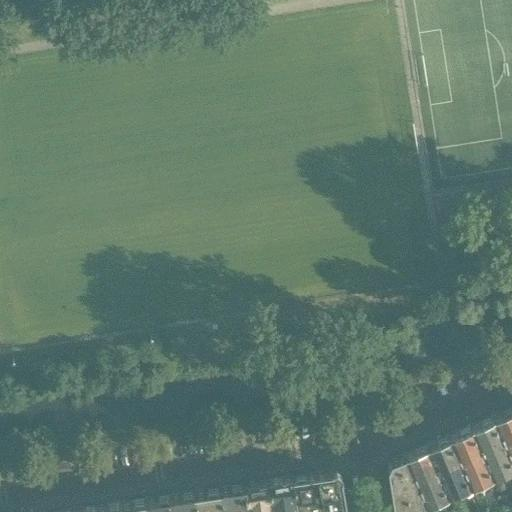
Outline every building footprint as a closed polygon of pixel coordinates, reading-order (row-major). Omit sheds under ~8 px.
[(511,404),(492,413),(511,458),(511,404)] [(511,458),(492,413),(469,423),(491,473),(511,464),(511,458)] [(469,423),(448,432),(470,483),(491,473),(469,423)] [(448,432),(426,442),(448,492),(470,483),(448,432)] [(426,442),(403,452),(425,502),(448,492),(426,442)] [(403,452),(390,457),(387,464),(394,507),(415,504),(416,506),(425,502),(403,452)] [(333,468),(317,471),(322,511),(333,511),(345,510),(340,473),(333,468)] [(322,511),(317,471),(293,474),(298,511),(322,511)] [(298,511),(293,474),(268,478),(273,511),(298,511)] [(273,511),(268,478),(244,482),(248,511),(273,511)] [(218,485),(222,511),(248,511),(244,482),(218,485)] [(222,511),(218,485),(194,489),(197,511),(222,511)] [(197,511),(194,489),(168,493),(171,511),(197,511)] [(143,497),(145,511),(171,511),(168,493),(143,497)] [(145,511),(143,497),(119,501),(120,511),(145,511)] [(120,511),(119,501),(94,504),(95,511),(120,511)]
